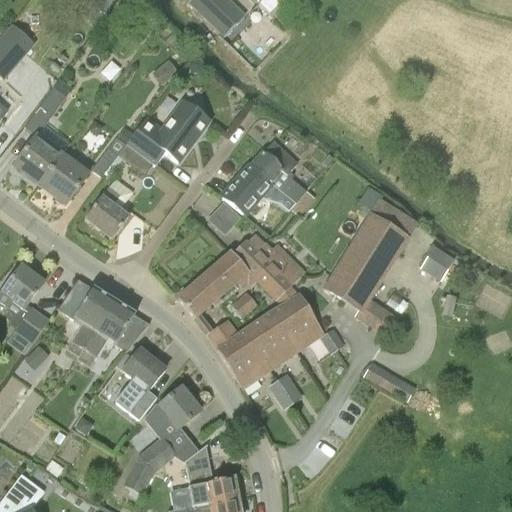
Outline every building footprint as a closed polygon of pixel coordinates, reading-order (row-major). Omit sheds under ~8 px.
[(106,0),(92,0),(89,5),(103,15),(111,3),(106,0)] [(243,19),(219,0),(191,0),(185,8),(226,41),(243,19)] [(261,0),(257,5),(269,16),(284,0),(261,0)] [(160,86),(176,73),(169,64),(153,76),(160,86)] [(46,125),(65,100),(53,91),(34,116),(46,125)] [(134,136),(126,147),(151,166),(155,169),(163,157),(176,166),(208,124),(183,105),(160,134),(144,122),(134,136)] [(126,147),(134,136),(124,129),(116,140),(126,147)] [(62,159),(35,139),(12,169),(39,189),(62,159)] [(119,156),(126,147),(116,140),(115,139),(107,151),(91,173),(101,180),(119,156)] [(286,178),(296,167),(273,146),(263,157),(262,156),(247,171),(262,183),(266,180),(296,206),(306,194),(286,178)] [(142,178),(151,166),(126,147),(117,158),(142,178)] [(87,178),(62,159),(39,189),(64,208),(87,178)] [(262,183),(247,171),(221,201),(243,217),(258,200),(280,208),(287,201),(295,208),(296,206),(266,180),(262,183)] [(111,242),(127,220),(111,209),(119,198),(108,190),(84,221),(111,242)] [(297,219),(312,200),(306,194),(296,206),(295,208),(290,213),(297,219)] [(370,223),(322,292),(341,305),(388,235),(370,223)] [(177,303),(193,322),(236,285),(241,292),(247,287),(250,290),(254,285),(274,305),(300,280),(265,245),(257,254),(246,244),(229,259),(228,258),(177,303)] [(446,283),(456,261),(434,251),(424,273),(446,283)] [(0,294),(0,305),(5,310),(10,304),(22,313),(42,287),(19,269),(0,294)] [(81,328),(68,349),(66,352),(78,360),(76,363),(80,366),(87,355),(115,308),(76,283),(57,313),(81,328)] [(321,337),(311,323),(296,301),(269,319),(285,341),(295,356),(321,337)] [(367,303),(359,316),(356,320),(382,336),(392,319),(367,303)] [(147,328),(115,308),(87,355),(80,366),(89,371),(93,364),(106,344),(125,356),(147,328)] [(47,325),(29,312),(13,334),(30,347),(47,325)] [(295,356),(285,341),(269,319),(243,336),(268,374),(295,356)] [(213,349),(216,354),(239,339),(228,324),(206,339),(213,349)] [(329,332),(322,337),(318,340),(330,357),(342,348),(329,332)] [(243,336),(239,339),(216,354),(241,392),(268,374),(243,336)] [(34,373),(47,360),(37,348),(24,362),(34,373)] [(163,373),(143,357),(138,353),(121,374),(132,383),(114,405),(137,423),(155,401),(147,394),(163,373)] [(395,395),(403,380),(373,364),(365,379),(395,395)] [(290,407),(300,400),(289,383),(279,390),(290,407)] [(281,412),(290,407),(279,390),(270,396),(281,412)] [(156,411),(157,412),(147,419),(165,441),(174,433),(175,434),(198,416),(179,392),(156,411)] [(64,439),(58,435),(54,441),(60,446),(64,439)] [(154,475),(174,458),(170,452),(161,442),(139,460),(140,461),(125,489),(141,498),(154,475)] [(191,510),(190,510),(184,511),(183,511),(190,511),(236,503),(232,480),(231,481),(231,482),(212,486),(205,451),(206,450),(205,449),(182,466),(182,468),(184,466),(189,491),(187,491),(187,493),(188,492),(191,510)] [(35,467),(31,464),(26,470),(30,473),(35,467)] [(30,511),(43,495),(20,478),(0,504),(0,511),(30,511)] [(190,511),(238,511),(236,503),(190,511)]
